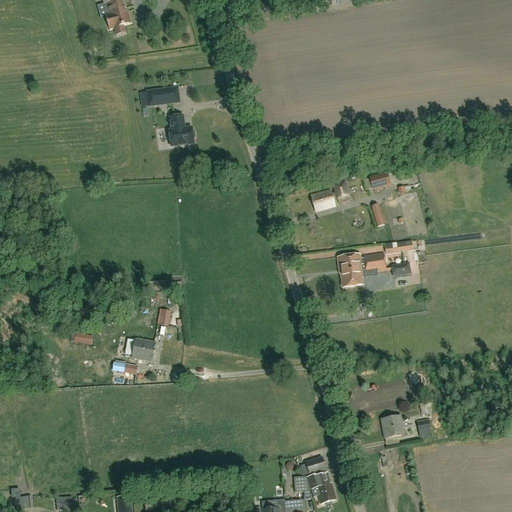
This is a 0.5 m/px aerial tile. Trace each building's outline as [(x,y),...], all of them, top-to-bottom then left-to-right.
[(110,15),(105,17),(109,31),(114,29),(124,26),(131,24),(128,13),(126,13),(122,0),(118,0),(117,0),(116,0),(103,0),(105,5),(106,4),(110,15)] [(148,108),(180,104),(178,89),(146,93),(148,108)] [(192,130),(192,129),(184,129),(183,117),(170,118),(173,137),(170,137),(171,147),(194,144),(193,140),(195,137),(194,131),(192,130)] [(373,192),(391,187),(387,173),(369,177),(373,192)] [(337,199),(348,196),(344,183),(333,186),(336,194),(332,195),(331,191),(311,196),(315,213),(335,207),(333,199),(337,198),(337,199)] [(366,274),(386,271),(384,254),(363,257),(364,260),(366,274)] [(360,275),(366,274),(364,260),(360,261),(359,256),(338,258),(339,268),(340,271),(341,270),(343,288),(362,285),(360,275)] [(392,278),(411,275),(410,263),(391,266),(391,268),(392,278)] [(160,308),(161,296),(152,296),(152,307),(160,308)] [(161,325),(170,326),(172,310),(163,309),(161,325)] [(78,335),(77,344),(92,346),(93,337),(78,335)] [(151,363),(155,344),(135,340),(132,359),(151,363)] [(138,365),(127,363),(126,373),(125,372),(125,373),(136,375),(138,365)] [(432,402),(430,403),(420,405),(422,416),(431,414),(432,414),(431,412),(434,411),(432,402)] [(396,438),(404,436),(401,419),(400,416),(381,420),(385,440),(396,438)] [(420,439),(431,437),(428,421),(417,423),(420,439)] [(396,438),(385,440),(387,447),(398,444),(396,438)] [(310,476),(326,471),(322,458),(306,463),(310,476)] [(294,479),(295,493),(303,492),(304,500),(312,500),(306,477),(294,479)] [(331,484),(323,486),(321,481),(309,485),(313,497),(318,496),(320,505),(336,500),(331,484)] [(32,509),(32,501),(31,497),(17,498),(18,509),(23,508),(23,509),(32,509)] [(131,511),(130,497),(118,498),(119,511),(131,511)] [(145,500),(145,511),(157,511),(158,511),(166,510),(166,508),(176,508),(175,498),(145,500)] [(78,511),(78,503),(76,503),(76,499),(72,499),(71,499),(57,499),(57,510),(66,510),(66,511),(78,511)] [(284,500),(284,501),(277,502),(277,507),(271,508),(272,510),(263,511),(262,511),(285,511),(284,502),(284,500)] [(285,511),(305,511),(304,501),(284,502),(285,511)]
